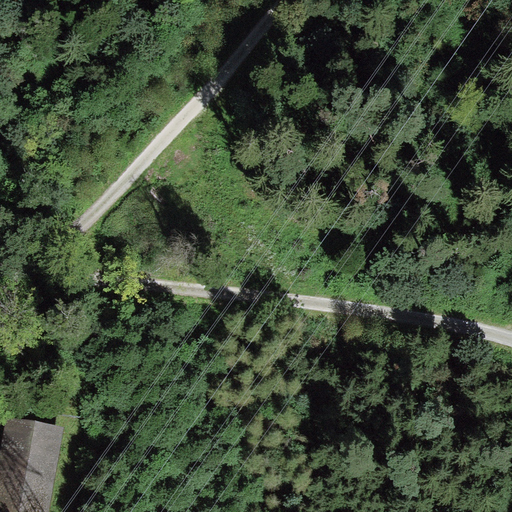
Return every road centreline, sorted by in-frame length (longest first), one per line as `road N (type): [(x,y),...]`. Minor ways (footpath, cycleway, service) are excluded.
road 1 (track): [(0,274),(231,297),(511,344)]
road 2 (track): [(288,0),(49,251),(0,270)]
